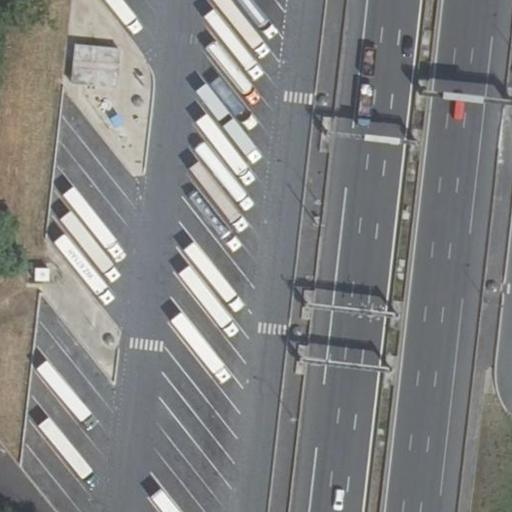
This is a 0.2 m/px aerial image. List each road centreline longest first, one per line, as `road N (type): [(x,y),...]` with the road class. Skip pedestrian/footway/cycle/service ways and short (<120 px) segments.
road 1 (motorway): [(410,511),(468,0)]
road 2 (motorway): [(394,0),(340,511)]
